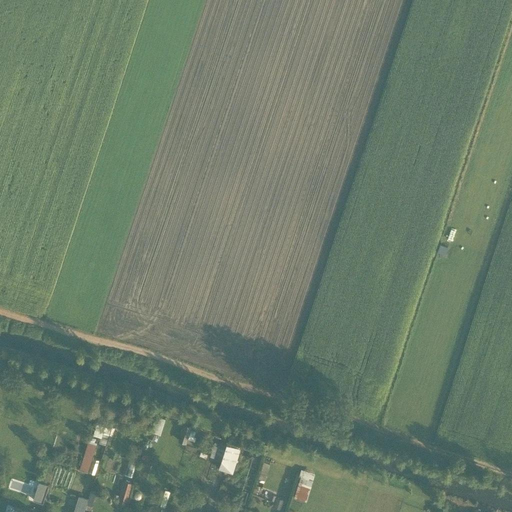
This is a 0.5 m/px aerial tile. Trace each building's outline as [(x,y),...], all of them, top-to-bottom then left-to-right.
[(100,438),(99,443),(105,445),(118,404),(113,403),(112,404),(111,404),(109,409),(101,407),(92,435),(100,438)] [(117,429),(125,406),(118,404),(111,426),(111,428),(106,444),(108,445),(114,428),(117,429)] [(164,419),(155,416),(150,432),(151,432),(150,432),(160,435),(164,419)] [(182,426),(178,442),(185,444),(190,429),(182,426)] [(195,432),(195,431),(190,430),(185,444),(190,446),(192,441),(196,442),(198,437),(194,435),(195,432)] [(232,474),(242,443),(228,438),(217,470),(232,474)] [(220,461),(226,444),(219,442),(217,447),(213,445),(210,456),(213,457),(213,459),(220,461)] [(95,445),(87,443),(79,470),(87,473),(95,445)] [(100,445),(97,455),(94,454),(89,472),(97,474),(104,446),(100,445)] [(269,465),(263,463),(258,479),(264,481),(269,465)] [(297,476),(291,497),(306,501),(314,474),(300,469),(298,476),(297,476)] [(35,499),(44,502),(50,483),(41,480),(35,499)] [(132,483),(122,481),(117,502),(126,505),(132,483)] [(163,511),(170,492),(162,489),(161,490),(157,506),(152,504),(148,511),(163,511)] [(83,511),(87,499),(78,496),(73,511),(83,511)] [(185,500),(173,496),(171,502),(183,506),(185,500)] [(283,501),(276,498),(273,508),(280,510),(283,501)] [(194,506),(201,508),(203,501),(196,499),(194,506)]
